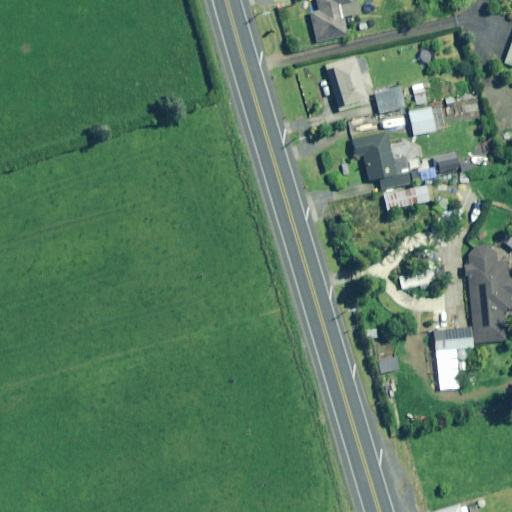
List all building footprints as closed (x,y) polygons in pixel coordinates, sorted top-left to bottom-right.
[(347,0),(314,0),(317,12),(308,14),(314,44),(345,38),(341,18),(356,15),(353,0),(352,0),(348,1),(347,0)] [(511,31),(500,62),(511,66),(511,31)] [(363,98),(361,90),(370,88),(366,75),(357,78),(352,62),(330,68),(340,105),(363,98)] [(425,104),(421,85),(410,87),(414,106),(425,104)] [(403,110),(398,89),(373,95),(377,115),(403,110)] [(434,132),(429,109),(407,113),(412,137),(434,132)] [(393,174),(386,133),(349,141),(353,159),(361,157),(367,183),(378,181),(381,191),(410,185),(407,170),(393,174)] [(427,203),(424,188),(382,196),(385,211),(427,203)] [(463,277),(467,277),(469,328),(432,332),(434,353),(471,350),(470,345),(502,343),(499,312),(509,311),(508,293),(511,293),(511,277),(505,278),(504,262),(494,263),(494,252),(485,247),(474,248),(467,256),(467,266),(462,267),(463,277)] [(431,272),(397,277),(399,289),(433,283),(431,272)] [(371,355),(375,375),(387,372),(383,353),(371,355)] [(403,436),(400,425),(389,427),(391,439),(403,436)]
